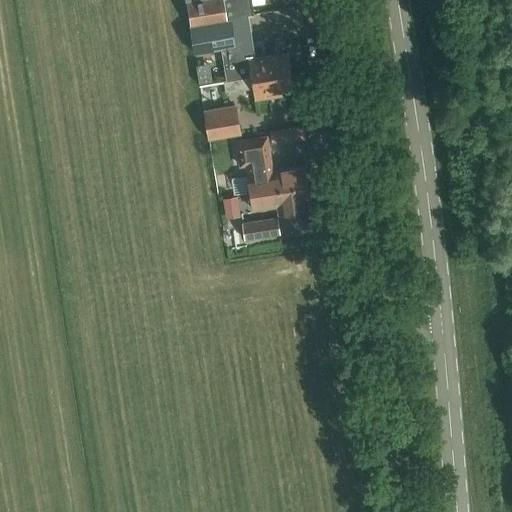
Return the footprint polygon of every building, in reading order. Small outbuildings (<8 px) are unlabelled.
[(231,15),(231,17),(250,14),(247,0),(184,0),(188,22),(231,15)] [(232,21),(231,17),(231,15),(188,22),(189,27),(190,27),(197,83),(288,69),(286,52),(237,59),(232,21)] [(288,69),(197,83),(198,84),(223,80),(225,92),(254,88),(255,96),(280,93),(279,88),(291,87),(288,69)] [(208,139),(241,133),(237,106),(230,107),(204,111),(208,139)] [(286,142),(284,128),(270,130),(272,144),(286,142)] [(249,191),(307,183),(304,165),(270,170),(265,135),(234,139),(238,166),(246,165),(249,191)] [(307,183),(249,191),(252,208),(275,204),(276,212),(307,208),(306,200),(309,199),(307,183)] [(234,197),(219,199),(221,216),(236,214),(234,197)] [(243,238),(279,233),(276,215),(240,220),(243,238)]
